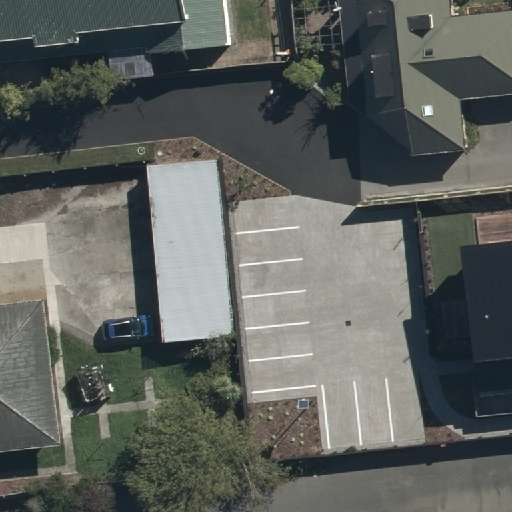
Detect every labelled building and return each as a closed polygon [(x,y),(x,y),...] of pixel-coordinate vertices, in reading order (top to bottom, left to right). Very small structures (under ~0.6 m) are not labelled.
[(0,0),(0,58),(242,34),(238,0),(0,0)] [(349,0),(355,97),(414,147),(469,144),(466,90),(511,86),(511,1),(458,5),(457,0),(349,0)] [(171,349),(239,344),(225,166),(156,172),(171,349)] [(511,388),(511,241),(460,246),(475,392),(511,388)] [(0,316),(0,462),(70,454),(53,310),(0,316)] [(258,446),(412,431),(405,360),(252,375),(258,446)]
